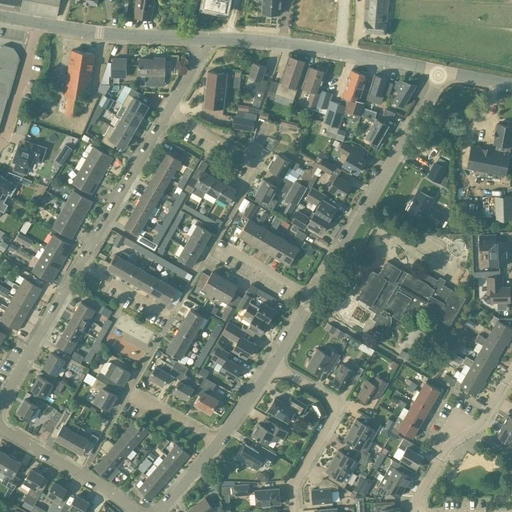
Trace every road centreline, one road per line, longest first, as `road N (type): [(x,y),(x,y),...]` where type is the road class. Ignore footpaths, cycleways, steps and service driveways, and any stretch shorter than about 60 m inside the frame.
road 1 (residential): [(313,296),(440,70)]
road 2 (residential): [(294,511),(292,486),(334,409),(272,364)]
road 3 (residential): [(80,263),(167,112)]
road 4 (residential): [(418,511),(447,445),(480,423),(511,369)]
road 5 (tertiary): [(203,38),(36,23)]
road 6 (residential): [(0,401),(80,263)]
road 7 (residential): [(132,511),(0,429)]
road 8 (tertiary): [(339,52),(203,38)]
road 9 (residential): [(0,139),(36,23)]
